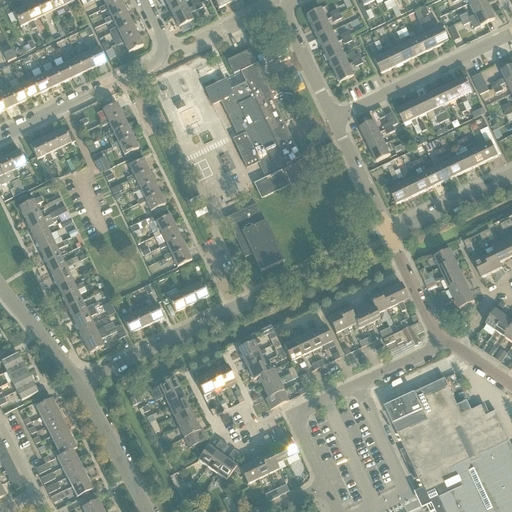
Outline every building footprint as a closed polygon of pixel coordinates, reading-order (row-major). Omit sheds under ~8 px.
[(54,11),(48,0),(40,0),(36,2),(43,17),(40,18),(43,25),(47,23),(54,20),(51,13),(54,11)] [(54,20),(58,18),(59,18),(55,11),(62,7),(65,6),(62,0),(48,0),(54,11),(51,13),(54,20)] [(62,0),(65,6),(62,7),(66,14),(70,12),(67,6),(77,1),(76,0),(62,0)] [(94,0),(96,2),(99,0),(103,0),(106,6),(107,8),(122,2),(120,0),(94,0)] [(179,0),(168,5),(171,13),(173,17),(188,10),(182,0),(179,0)] [(214,0),(218,9),(230,4),(228,0),(214,0)] [(477,0),(469,4),(474,16),(489,9),(484,0),(477,0)] [(32,22),(29,23),(29,24),(32,30),(36,28),(33,21),(40,18),(43,17),(36,2),(25,8),(32,22)] [(99,9),(101,13),(108,10),(111,17),(112,20),(127,13),(122,2),(107,8),(106,6),(99,9)] [(387,12),(392,9),(388,2),(383,4),(387,12)] [(173,17),(179,28),(193,21),(190,14),(202,8),(200,4),(192,8),(188,10),(173,17)] [(13,13),(20,28),(29,24),(29,23),(32,22),(25,8),(13,13)] [(306,16),(312,28),(326,21),(321,9),(306,16)] [(474,16),(480,27),(494,20),(489,9),(474,16)] [(370,10),(365,12),(369,20),(374,18),(370,10)] [(104,20),(106,23),(106,24),(113,21),(116,28),(118,31),(132,24),(127,13),(112,20),(111,17),(104,20)] [(459,17),(461,22),(468,18),(466,13),(459,17)] [(342,21),(339,15),(331,18),(334,24),(342,21)] [(474,16),(468,18),(461,22),(463,26),(471,23),(474,30),(480,27),(474,16)] [(424,21),(427,28),(430,33),(436,48),(448,42),(441,28),(433,31),(427,19),(424,21)] [(332,32),(326,21),(312,28),(317,39),(332,32)] [(419,23),(422,30),(427,28),(424,21),(419,23)] [(122,39),(123,42),(138,35),(132,24),(118,31),(116,28),(110,31),(112,35),(118,32),(122,39)] [(454,26),(448,29),(451,34),(456,32),(454,26)] [(418,39),(425,53),(436,48),(430,33),(427,28),(422,30),(425,36),(418,39)] [(401,32),(405,39),(407,44),(414,59),(425,53),(418,39),(411,42),(405,30),(401,32)] [(337,43),(332,32),(317,39),(322,50),(337,43)] [(115,42),(117,47),(124,43),(128,54),(143,47),(138,35),(123,42),(122,39),(115,42)] [(352,42),(350,37),(342,41),(345,46),(352,42)] [(402,46),(396,49),(403,64),(414,59),(407,44),(405,39),(400,41),(402,46)] [(342,54),(337,43),(322,50),(328,61),(342,54)] [(29,45),(22,48),(25,53),(31,50),(29,45)] [(77,59),(84,74),(95,68),(88,54),(91,53),(91,52),(88,46),(83,48),(87,55),(80,58),(77,59)] [(88,54),(95,68),(106,63),(99,48),(91,52),(91,53),(88,54)] [(385,55),(392,69),(403,64),(396,49),(385,55)] [(250,50),(228,61),(234,74),(256,64),(250,50)] [(4,55),(7,63),(16,59),(12,51),(4,55)] [(66,65),(73,79),(84,74),(77,59),(80,58),(76,51),(72,53),(75,60),(68,63),(66,65)] [(348,66),(342,54),(328,61),(333,72),(348,66)] [(373,60),(380,75),(392,69),(385,55),(373,60)] [(68,63),(65,56),(54,62),(57,69),(54,70),(61,84),(73,79),(66,65),(68,63)] [(363,65),(360,59),(353,63),(355,68),(363,65)] [(43,75),(50,90),(61,84),(54,70),(57,69),(54,62),(50,64),(53,71),(46,74),(43,75)] [(280,153),(285,164),(301,157),(257,65),(242,73),(247,83),(230,90),(226,80),(206,90),(213,105),(221,102),(238,138),(233,140),(247,169),(259,163),(266,179),(255,185),(261,199),(290,185),(283,171),(277,174),(269,158),(280,153)] [(333,72),(339,84),(353,77),(348,66),(333,72)] [(501,86),(507,84),(511,81),(511,66),(501,72),(505,80),(499,82),(501,86)] [(32,81),(39,95),(50,90),(43,75),(46,74),(43,67),(39,69),(42,76),(35,79),(32,81)] [(21,86),(28,100),(39,95),(32,81),(35,79),(32,72),(27,74),(31,81),(24,85),(21,86)] [(481,74),(472,79),(480,96),(489,91),(481,74)] [(10,91),(17,106),(28,100),(21,86),(24,85),(20,78),(16,80),(20,87),(13,90),(10,91)] [(461,98),(463,104),(467,102),(465,96),(472,93),(465,78),(454,84),(461,98)] [(0,95),(0,99),(5,111),(17,106),(10,91),(13,90),(9,83),(5,85),(8,92),(1,95),(0,95)] [(442,89),(449,104),(461,98),(454,84),(442,89)] [(501,86),(494,90),(496,95),(504,91),(501,86)] [(449,104),(442,89),(431,95),(441,115),(446,112),(443,107),(449,104)] [(431,95),(420,100),(427,114),(434,111),(437,117),(441,115),(431,95)] [(427,114),(420,100),(409,105),(416,120),(427,114)] [(175,105),(177,110),(184,107),(182,102),(175,105)] [(105,110),(103,111),(107,120),(108,122),(123,116),(117,104),(110,107),(105,110)] [(462,114),(467,112),(463,104),(459,106),(462,114)] [(412,122),(414,127),(418,125),(416,120),(409,105),(397,111),(404,125),(412,122)] [(441,115),(444,122),(449,120),(446,112),(441,115)] [(389,125),(385,126),(383,127),(385,131),(398,125),(392,114),(386,117),(389,125)] [(109,124),(112,131),(114,134),(128,127),(123,116),(108,122),(107,120),(100,123),(102,127),(109,124)] [(374,122),(371,123),(360,129),(366,140),(380,133),(374,122)] [(424,123),(418,125),(422,133),(427,131),(424,123)] [(395,133),(394,131),(393,128),(398,126),(398,125),(385,131),(388,136),(395,133)] [(133,138),(128,127),(114,134),(112,131),(105,134),(107,138),(114,135),(117,142),(119,145),(133,138)] [(485,129),(481,131),(485,139),(489,137),(485,129)] [(64,130),(53,135),(60,149),(57,151),(60,158),(64,156),(61,149),(75,142),(71,132),(66,134),(64,130)] [(366,140),(371,151),(385,144),(380,133),(366,140)] [(48,155),(46,156),(49,163),(53,161),(50,154),(57,151),(60,149),(53,135),(41,140),(48,155)] [(111,145),(111,146),(113,149),(119,146),(124,156),(139,149),(133,138),(119,145),(117,142),(111,145)] [(467,138),(462,140),(466,148),(471,146),(467,138)] [(30,146),(31,148),(37,160),(46,156),(48,155),(41,140),(30,146)] [(458,142),(462,150),(466,148),(462,140),(458,142)] [(491,142),(480,148),(487,162),(498,157),(491,142)] [(92,144),(87,146),(87,147),(91,154),(96,152),(92,144)] [(371,151),(376,163),(391,156),(385,144),(371,151)] [(469,153),(476,168),(487,162),(480,148),(469,153)] [(444,149),(440,151),(444,159),(448,157),(444,149)] [(8,157),(15,171),(12,172),(15,179),(19,177),(16,170),(26,166),(19,151),(8,157)] [(436,153),(439,161),(444,159),(440,151),(436,153)] [(469,153),(457,159),(464,173),(476,168),(469,153)] [(0,160),(0,169),(3,176),(3,177),(12,172),(15,171),(8,157),(0,160)] [(105,158),(95,163),(100,174),(110,168),(105,158)] [(417,162),(421,169),(426,167),(423,159),(417,162)] [(446,164),(453,178),(464,173),(457,159),(446,164)] [(72,160),(66,163),(71,173),(77,170),(72,160)] [(149,171),(144,160),(129,167),(133,176),(133,175),(135,178),(149,171)] [(417,172),(421,169),(417,162),(413,164),(417,172)] [(399,180),(392,166),(391,163),(383,167),(385,171),(389,169),(395,182),(399,180)] [(392,166),(399,180),(404,178),(400,170),(396,164),(392,166)] [(446,164),(435,169),(442,184),(453,178),(446,164)] [(424,175),(431,189),(442,184),(435,169),(424,175)] [(135,180),(137,183),(139,187),(140,189),(155,183),(149,171),(135,178),(133,175),(133,176),(127,179),(129,183),(135,180)] [(419,195),(431,189),(424,175),(412,180),(419,195)] [(399,180),(395,182),(397,187),(390,191),(397,205),(408,200),(401,185),(399,180)] [(408,200),(419,195),(412,180),(401,185),(408,200)] [(141,191),(143,195),(144,198),(145,201),(160,194),(155,183),(140,189),(139,187),(132,190),(134,194),(141,191)] [(153,211),(156,210),(163,206),(165,205),(160,194),(145,201),(144,198),(137,201),(139,205),(146,202),(151,212),(153,211)] [(59,196),(46,202),(49,208),(62,202),(59,196)] [(40,198),(19,208),(25,219),(39,212),(36,205),(42,202),(40,198)] [(252,255),(261,272),(284,261),(265,222),(256,205),(226,219),(245,258),(252,255)] [(156,210),(153,211),(155,216),(166,211),(163,206),(156,210)] [(25,219),(27,223),(30,231),(52,220),(67,213),(65,207),(49,215),(50,216),(49,216),(43,219),(39,212),(25,219)] [(161,234),(176,227),(170,216),(156,223),(160,231),(161,234)] [(71,219),(60,224),(62,229),(73,224),(71,219)] [(30,231),(32,235),(36,242),(50,235),(47,228),(54,224),(52,220),(30,231)] [(499,223),(503,230),(508,228),(505,222),(504,220),(499,223)] [(181,238),(176,227),(161,234),(160,231),(153,235),(155,239),(162,236),(163,238),(165,243),(167,245),(181,238)] [(75,229),(64,234),(67,240),(78,235),(75,229)] [(484,232),(487,238),(493,235),(490,230),(484,232)] [(36,242),(39,249),(41,253),(62,243),(59,238),(53,241),(50,235),(36,242)] [(503,243),(510,259),(511,257),(511,238),(506,241),(504,237),(500,239),(503,243)] [(170,254),(172,257),(186,250),(181,238),(167,245),(165,243),(158,246),(160,250),(167,247),(170,254)] [(62,243),(41,253),(46,264),(61,257),(58,250),(64,247),(62,243)] [(500,264),(510,259),(503,243),(492,248),(494,253),(495,253),(500,264)] [(172,258),(176,267),(177,268),(192,261),(186,250),(172,257),(170,254),(164,257),(165,260),(166,261),(172,258)] [(450,251),(435,258),(440,269),(455,261),(450,251)] [(503,269),(500,264),(495,253),(494,253),(485,258),(492,274),(503,269)] [(61,257),(46,264),(52,275),(57,273),(71,266),(73,265),(79,262),(77,258),(71,261),(70,260),(64,263),(61,257)] [(474,263),(481,279),(492,274),(485,258),(474,263)] [(455,261),(440,269),(445,279),(460,272),(455,261)] [(57,273),(52,275),(57,287),(72,279),(78,276),(75,270),(82,266),(80,262),(79,262),(73,265),(71,266),(57,273)] [(193,274),(196,272),(200,271),(197,266),(195,267),(194,265),(190,267),(193,274)] [(420,272),(422,277),(428,274),(426,269),(420,272)] [(460,272),(445,279),(449,289),(465,282),(460,272)] [(431,279),(428,274),(422,277),(425,282),(431,279)] [(72,279),(57,287),(62,298),(84,288),(81,283),(75,286),(72,279)] [(179,294),(186,308),(197,303),(191,288),(193,287),(190,280),(186,282),(189,289),(182,292),(179,294)] [(449,289),(454,300),(470,292),(465,282),(449,289)] [(191,288),(197,303),(209,297),(202,283),(193,287),(191,288)] [(390,290),(398,305),(402,312),(406,310),(403,303),(408,300),(401,284),(390,290)] [(84,288),(62,298),(68,309),(83,302),(79,295),(90,290),(88,285),(84,288)] [(168,299),(175,314),(186,308),(179,294),(182,292),(179,285),(175,287),(178,294),(168,299)] [(435,289),(429,292),(432,298),(438,295),(435,289)] [(387,310),(398,305),(390,290),(380,294),(387,310)] [(454,300),(459,310),(475,303),(470,292),(454,300)] [(372,304),(377,315),(387,310),(380,294),(369,299),(372,305),(372,304)] [(68,309),(72,317),(73,320),(95,310),(92,305),(86,309),(83,302),(68,309)] [(134,315),(141,329),(152,324),(146,310),(148,308),(145,302),(141,304),(134,308),(137,314),(134,315)] [(146,310),(152,324),(164,319),(157,304),(148,308),(146,310)] [(362,309),(369,325),(376,322),(379,327),(382,325),(377,315),(372,304),(372,305),(362,309)] [(123,320),(130,335),(141,329),(134,315),(137,314),(134,308),(134,307),(130,309),(133,316),(123,320)] [(339,314),(346,330),(353,326),(356,331),(359,330),(356,325),(357,325),(352,314),(349,309),(339,314)] [(359,330),(366,327),(368,332),(372,330),(369,325),(362,309),(352,314),(357,325),(356,325),(359,330)] [(95,310),(73,320),(79,332),(94,324),(90,318),(97,314),(95,310)] [(496,331),(503,320),(505,317),(496,310),(486,325),(496,331)] [(339,314),(328,319),(336,335),(343,331),(345,336),(349,335),(346,330),(339,314)] [(511,321),(505,317),(503,320),(496,331),(505,338),(511,327),(511,321)] [(417,336),(424,333),(419,323),(383,341),(386,347),(395,342),(397,346),(404,342),(405,346),(412,343),(414,346),(421,343),(417,336)] [(94,324),(79,332),(84,343),(106,332),(104,328),(103,327),(97,330),(94,324)] [(112,324),(104,328),(106,332),(114,328),(112,324)] [(84,343),(89,354),(105,347),(101,340),(117,332),(121,340),(126,337),(121,325),(114,328),(106,332),(84,343)] [(315,332),(322,347),(329,344),(331,349),(335,347),(325,327),(315,332)] [(304,337),(312,352),(322,347),(315,332),(304,337)] [(304,337),(294,342),(301,357),(312,352),(304,337)] [(259,353),(256,346),(260,344),(258,340),(238,350),(243,360),(259,353)] [(283,347),(291,362),(301,357),(294,342),(283,347)] [(264,350),(259,353),(243,360),(248,370),(264,363),(261,356),(266,353),(264,350)] [(18,354),(3,362),(2,362),(7,372),(23,364),(18,354)] [(269,361),(264,363),(248,370),(253,381),(259,378),(258,378),(269,373),(266,367),(270,364),(269,361)] [(7,372),(9,376),(12,382),(28,374),(23,364),(7,372)] [(227,366),(217,372),(224,387),(225,390),(226,390),(236,385),(227,366)] [(269,373),(258,378),(259,378),(263,388),(279,381),(276,374),(281,372),(279,368),(269,373)] [(224,387),(217,372),(207,376),(214,392),(221,389),(222,392),(225,390),(224,387)] [(28,374),(12,382),(17,392),(33,384),(28,374)] [(207,376),(196,382),(203,397),(210,394),(213,399),(216,397),(214,392),(214,391),(207,376)] [(458,406),(445,379),(385,407),(424,490),(425,494),(455,480),(450,469),(510,441),(496,412),(486,416),(482,407),(472,411),(467,401),(458,406)] [(180,390),(175,380),(154,390),(159,400),(165,398),(180,390)] [(284,391),(279,381),(263,388),(268,398),(268,399),(284,391)] [(38,394),(33,384),(17,392),(22,402),(38,394)] [(180,390),(165,398),(169,408),(185,400),(180,390)] [(271,411),(289,402),(284,391),(268,399),(268,398),(265,400),(271,411)] [(132,397),(129,398),(133,406),(136,404),(140,403),(137,397),(136,395),(132,397)] [(52,400),(36,408),(41,418),(57,410),(52,400)] [(169,408),(174,418),(190,411),(185,400),(169,408)] [(150,411),(147,406),(142,409),(140,410),(142,414),(144,413),(144,414),(150,411)] [(57,410),(41,418),(46,428),(62,420),(57,410)] [(174,418),(177,424),(179,428),(195,421),(190,411),(174,418)] [(62,420),(46,428),(51,437),(67,429),(62,420)] [(152,429),(158,426),(155,421),(150,424),(152,429)] [(200,431),(195,421),(179,428),(182,435),(180,436),(182,440),(184,439),(200,431)] [(161,431),(158,426),(152,429),(155,434),(161,431)] [(51,437),(54,444),(56,447),(72,439),(67,429),(51,437)] [(184,439),(189,449),(208,441),(202,430),(200,431),(184,439)] [(287,441),(279,445),(286,460),(296,456),(298,460),(301,458),(299,452),(296,453),(290,440),(292,439),(289,432),(284,434),(287,441)] [(289,465),(286,460),(279,445),(273,448),(267,436),(263,438),(271,455),(276,465),(283,462),(286,467),(289,465)] [(73,451),(77,449),(72,439),(56,447),(61,457),(73,451)] [(208,447),(198,461),(208,468),(225,444),(220,441),(213,450),(208,447)] [(455,480),(425,494),(433,511),(511,511),(511,446),(510,441),(450,469),(455,480)] [(229,447),(225,444),(208,468),(217,475),(227,460),(222,457),(229,447)] [(261,447),(256,449),(256,450),(259,455),(264,453),(261,447)] [(251,452),(255,462),(261,460),(259,455),(256,450),(251,452)] [(61,457),(57,459),(62,469),(78,461),(73,451),(61,457)] [(226,481),(234,471),(236,467),(232,464),(238,454),(234,451),(227,460),(217,475),(226,481)] [(279,470),(276,465),(271,455),(261,460),(268,475),(279,470)] [(12,462),(10,458),(0,462),(2,466),(12,462)] [(251,465),(258,480),(268,475),(261,460),(255,462),(251,465)] [(78,461),(62,469),(67,478),(83,470),(78,461)] [(36,470),(39,475),(51,470),(48,464),(36,470)] [(247,485),(258,480),(251,465),(244,468),(239,464),(236,467),(234,471),(239,475),(241,472),(247,485)] [(17,471),(15,467),(5,472),(7,476),(17,471)] [(83,470),(67,478),(72,488),(88,480),(83,470)] [(41,479),(44,485),(55,479),(52,473),(41,479)] [(22,481),(20,477),(10,482),(12,486),(22,481)] [(72,488),(77,498),(93,490),(88,480),(72,488)] [(46,489),(49,495),(60,489),(57,483),(46,489)] [(62,493),(51,498),(54,504),(65,498),(62,493)] [(98,501),(82,509),(83,511),(100,511),(103,511),(98,501)]
